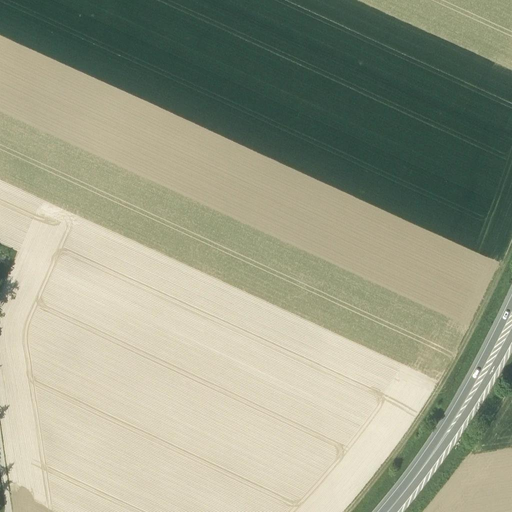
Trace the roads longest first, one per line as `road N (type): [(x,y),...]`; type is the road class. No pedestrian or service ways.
road 1 (track): [(349,511),(419,422),(511,246)]
road 2 (trunk): [(511,325),(454,428),(388,511)]
